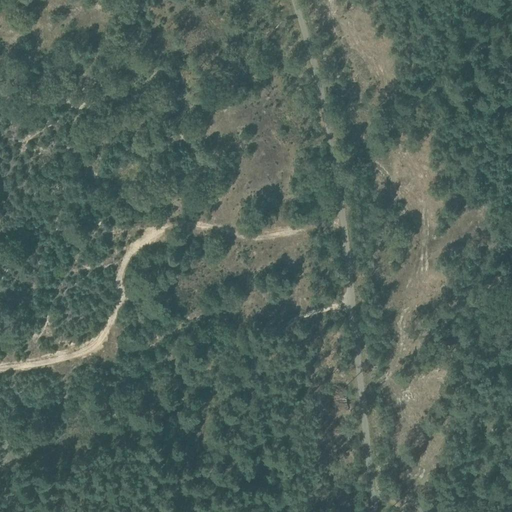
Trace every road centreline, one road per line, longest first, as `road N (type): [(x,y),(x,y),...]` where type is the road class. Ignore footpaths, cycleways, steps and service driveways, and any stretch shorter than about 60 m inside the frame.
road 1 (unclassified): [(374,511),(335,173),(293,0)]
road 2 (track): [(0,372),(100,341),(135,248),(164,229),(342,221)]
road 3 (track): [(194,511),(275,338),(298,317),(350,301)]
